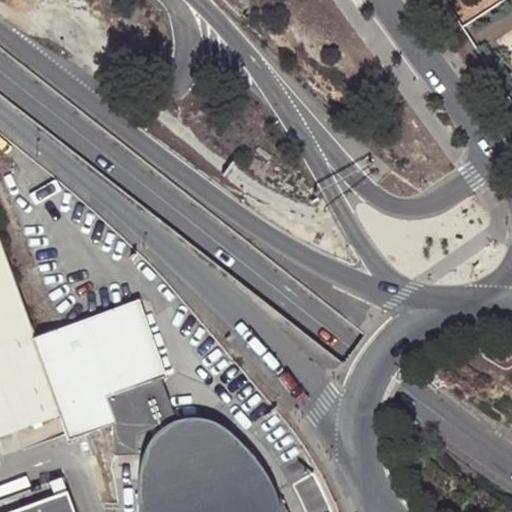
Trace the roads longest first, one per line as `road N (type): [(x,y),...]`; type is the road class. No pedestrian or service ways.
road 1 (secondary): [(0,73),(345,346),(511,463)]
road 2 (secondary): [(0,113),(356,438)]
road 3 (unknown): [(54,212),(80,257),(148,280),(190,368),(263,440),(303,511)]
road 4 (secondary): [(401,297),(269,241),(62,82)]
road 5 (unclassified): [(495,163),(426,206),(396,209),(291,114)]
road 6 (unclassified): [(401,297),(358,240),(291,114)]
road 7 (unclassified): [(175,0),(188,48),(178,87),(134,101),(62,82)]
road 8 (tertiary): [(495,163),(381,0)]
road 9 (secondary): [(444,311),(403,334),(380,361),(362,394),(356,438)]
road 10 (unclassified): [(291,114),(197,0)]
road 11 (unknown): [(0,492),(70,470),(94,511)]
